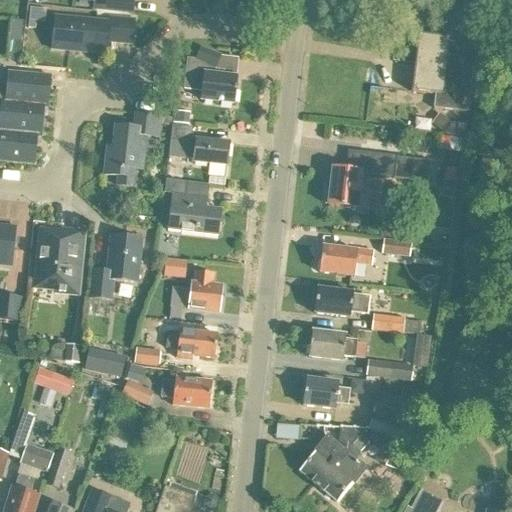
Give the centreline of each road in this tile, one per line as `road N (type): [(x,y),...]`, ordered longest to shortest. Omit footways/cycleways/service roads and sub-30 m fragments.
road 1 (residential): [(239,511),(295,39)]
road 2 (residential): [(295,39),(193,27),(166,32),(109,91),(71,106),(60,194),(0,189)]
